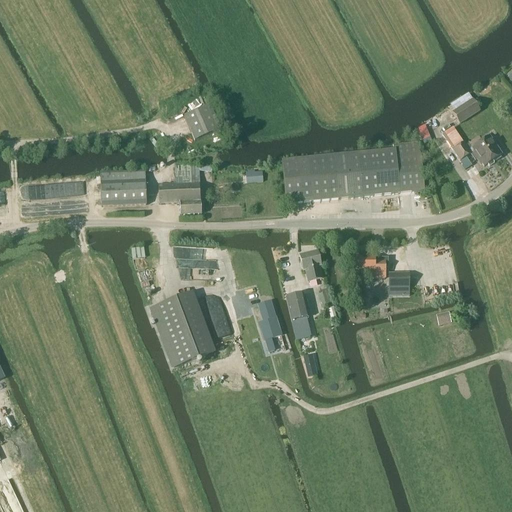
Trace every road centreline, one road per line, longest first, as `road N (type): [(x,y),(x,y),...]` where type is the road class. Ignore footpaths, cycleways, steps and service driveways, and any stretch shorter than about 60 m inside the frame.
road 1 (unclassified): [(0,236),(79,223),(422,222),(470,209),(511,178)]
road 2 (track): [(511,358),(493,356),(313,411),(279,387),(249,382),(219,290),(174,286),(167,247),(150,223)]
